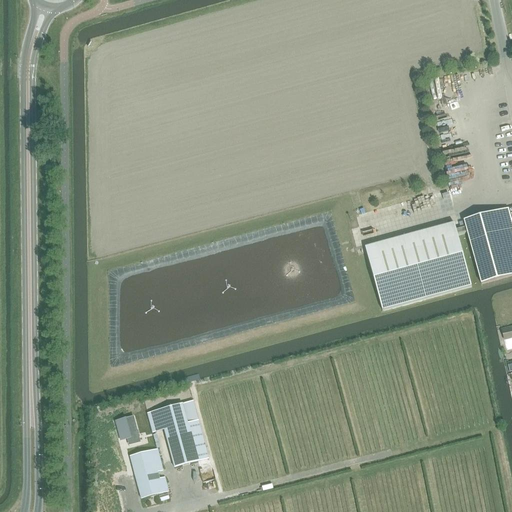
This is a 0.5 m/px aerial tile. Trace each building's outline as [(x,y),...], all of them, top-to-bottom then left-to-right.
[(511,208),(508,210),(508,209),(464,222),(481,285),(511,276),(511,208)] [(382,311),(470,287),(453,224),(366,248),(382,311)] [(511,328),(501,331),(504,342),(511,339),(511,328)] [(182,403),(147,412),(152,432),(164,429),(164,431),(169,447),(174,467),(197,461),(187,422),(197,419),(192,400),(182,403)] [(135,417),(116,422),(122,442),(140,437),(135,417)] [(159,453),(158,450),(130,458),(141,500),(169,493),(165,478),(160,479),(158,473),(164,471),(161,462),(163,461),(161,452),(159,453)]
